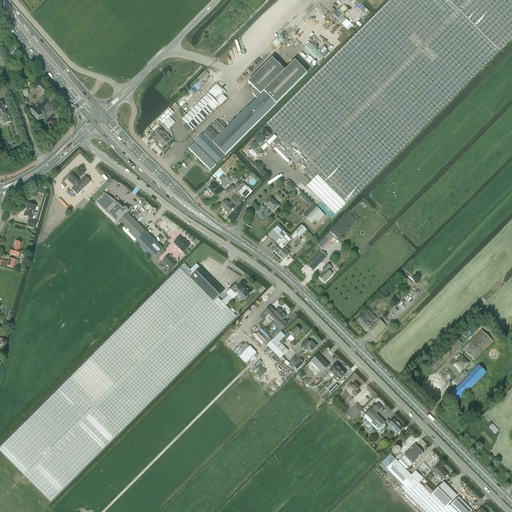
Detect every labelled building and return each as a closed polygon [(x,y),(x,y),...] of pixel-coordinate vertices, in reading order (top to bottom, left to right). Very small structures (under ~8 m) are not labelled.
[(511,0),(390,0),(266,124),(282,140),(346,204),(511,38),(511,0)] [(309,43),(304,49),(318,62),(324,57),(322,55),(318,51),(309,43)] [(327,50),(323,46),(318,51),(322,55),(327,50)] [(197,158),(210,171),(216,165),(215,165),(307,74),(294,61),(284,72),(272,59),(248,83),(256,91),(252,94),(256,99),(226,130),(217,121),(194,144),(188,149),(193,154),(194,159),(197,158)] [(43,94),(48,90),(41,83),(37,88),(43,94)] [(182,120),(193,131),(218,106),(207,94),(182,120)] [(33,108),(29,112),(37,119),(39,121),(41,119),(43,119),(45,117),(45,116),(42,113),(47,109),(48,110),(50,110),(52,107),(52,106),(51,105),(44,97),(34,108),(33,108)] [(0,110),(0,111),(1,111),(3,116),(2,116),(5,124),(10,122),(8,114),(9,114),(4,102),(0,103),(0,110)] [(162,124),(167,119),(169,117),(173,113),(169,108),(158,119),(162,124)] [(175,123),(169,117),(167,119),(173,125),(175,123)] [(158,129),(150,136),(155,140),(156,139),(160,143),(160,144),(163,147),(169,141),(167,139),(169,137),(162,129),(160,131),(158,129),(160,127),(159,126),(159,127),(160,127),(158,129)] [(293,162),(312,181),(306,187),(322,203),(335,216),(346,204),(282,140),(277,146),(293,162)] [(77,195),(90,182),(85,177),(79,182),(72,174),(67,179),(74,187),(71,190),(77,195)] [(221,181),(220,182),(222,184),(229,177),(227,175),(224,178),(221,181)] [(229,177),(222,184),(224,186),(227,183),(228,184),(232,180),(229,177)] [(211,185),(208,189),(212,194),(219,187),(214,182),(216,181),(213,179),(209,183),(211,185)] [(225,191),(229,195),(235,190),(234,188),(231,185),(225,191)] [(244,186),(238,192),(244,198),(245,199),(252,192),(251,191),(244,186)] [(219,187),(212,194),(217,198),(223,192),(222,190),(219,187)] [(102,192),(102,195),(95,202),(116,223),(128,211),(124,207),(122,206),(120,206),(111,198),(102,192)] [(234,196),(229,200),(230,201),(230,202),(231,204),(232,203),(234,205),(239,201),(234,196)] [(273,201),(270,199),(265,204),(272,212),(278,206),(275,204),(275,203),(274,201),(273,201)] [(228,214),(234,208),(230,205),(231,204),(230,202),(228,203),(225,200),(219,206),(228,214)] [(322,203),(318,207),(331,219),(335,216),(322,203)] [(32,219),(36,206),(28,204),(24,216),(32,219)] [(316,207),(306,218),(311,223),(315,219),(318,222),(325,215),(322,213),(316,207)] [(337,240),(358,219),(350,211),(329,232),(329,233),(334,237),(337,240)] [(128,214),(121,220),(117,225),(152,260),(156,257),(158,259),(165,252),(128,214)] [(27,227),(34,229),(36,222),(29,220),(27,227)] [(277,226),(268,235),(273,239),(277,243),(285,235),(283,233),(282,232),(284,230),(279,224),(278,225),(277,226)] [(294,233),(299,238),(306,230),(301,225),(294,233)] [(329,233),(325,237),(329,242),(334,237),(329,233)] [(279,246),(273,251),(277,255),(283,249),(286,246),(292,240),(292,239),(287,234),(286,234),(285,235),(277,243),(279,246)] [(183,240),(183,239),(182,241),(179,238),(174,243),(183,252),(189,246),(189,245),(189,244),(187,242),(186,242),(185,242),(183,240)] [(11,249),(10,255),(19,257),(19,254),(24,255),(25,252),(20,251),(19,251),(21,243),(15,241),(13,249),(11,249)] [(283,249),(277,255),(282,259),(283,260),(289,254),(287,252),(290,250),(286,246),(283,249)] [(320,250),(306,265),(312,271),(327,257),(320,250)] [(7,265),(6,267),(13,268),(15,261),(14,260),(8,259),(8,262),(7,265)] [(214,301),(190,277),(193,274),(190,270),(184,264),(109,339),(51,396),(25,422),(0,447),(0,451),(50,502),(77,475),(236,316),(217,298),(214,301)] [(322,269),(324,271),(319,277),(324,282),(332,275),(329,272),(332,269),(331,268),(327,264),(322,269)] [(190,277),(214,301),(217,298),(220,295),(223,291),(200,267),(196,271),(193,274),(190,277)] [(239,290),(246,297),(252,291),(243,282),(238,287),(235,284),(230,290),(235,294),(239,290)] [(267,316),(268,315),(274,321),(282,313),(278,309),(275,312),(270,307),(264,313),(267,316)] [(274,321),(282,330),(287,325),(283,320),(286,317),(282,313),(274,321)] [(365,313),(362,316),(356,322),(365,331),(374,321),(365,313)] [(368,331),(375,338),(386,327),(379,320),(368,331)] [(285,336),(284,337),(286,339),(290,335),(293,338),(294,337),(300,331),(296,327),(290,332),(289,331),(286,335),(284,336),(285,336)] [(462,350),(474,361),(493,342),(482,330),(462,350)] [(280,332),(274,338),(279,342),(284,337),(285,336),(284,336),(280,332)] [(269,343),(266,346),(267,346),(268,347),(280,359),(288,351),(279,342),(274,338),(269,343)] [(312,351),(316,347),(311,342),(309,343),(307,341),(301,347),(305,351),(308,349),(311,352),(312,351)] [(429,366),(434,372),(458,348),(453,342),(429,366)] [(311,362),(322,373),(329,366),(318,354),(311,362)] [(294,363),(292,365),(296,370),(299,367),(303,363),(299,359),(294,363)] [(330,370),(335,375),(340,370),(336,365),(330,370)] [(455,403),(462,396),(486,373),(478,365),(448,396),(455,403)] [(340,370),(335,375),(340,380),(345,374),(340,370)] [(351,394),(354,396),(355,397),(360,393),(357,390),(359,388),(355,383),(352,386),(350,384),(348,386),(350,388),(354,391),(351,394)] [(319,391),(321,394),(328,386),(326,384),(319,391)] [(328,391),(331,394),(335,390),(338,387),(335,384),(328,391)] [(352,420),(362,410),(357,404),(346,414),(352,420)] [(362,425),(373,435),(385,423),(376,414),(382,408),(378,404),(372,410),(371,409),(366,414),(363,417),(366,420),(362,425)] [(390,428),(397,435),(403,428),(394,419),(387,425),(389,427),(389,428),(390,429),(390,428)] [(403,456),(401,459),(405,463),(418,449),(414,445),(406,453),(405,453),(404,454),(404,455),(403,456)] [(418,449),(405,463),(408,466),(409,467),(412,465),(412,464),(413,464),(414,463),(414,462),(423,453),(418,449)] [(381,464),(379,465),(405,492),(417,481),(419,483),(423,479),(415,471),(411,476),(405,470),(408,466),(405,463),(401,459),(398,462),(390,454),(381,464)] [(419,467),(423,471),(428,467),(423,463),(419,467)] [(441,481),(447,475),(438,465),(432,471),(441,481)] [(417,481),(405,492),(419,506),(425,511),(442,511),(445,509),(444,509),(443,507),(419,483),(417,481)] [(443,482),(431,495),(443,507),(444,509),(448,505),(457,496),(443,482)] [(458,497),(449,506),(449,507),(454,511),(470,511),(472,511),(458,497)]
